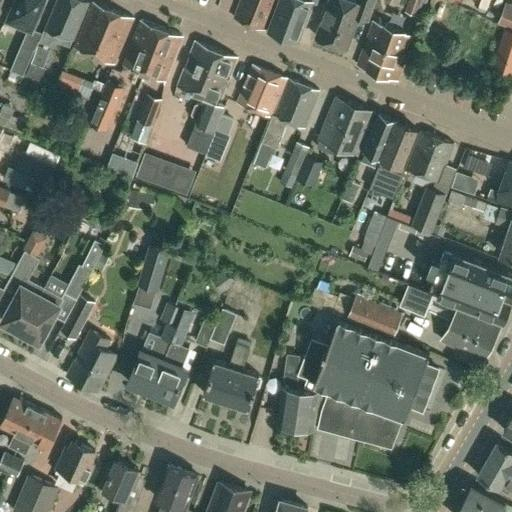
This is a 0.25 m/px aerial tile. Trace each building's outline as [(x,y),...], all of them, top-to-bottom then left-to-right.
[(31,27),(42,0),(11,0),(5,16),(31,27)] [(73,36),(87,0),(54,0),(44,26),(45,26),(42,33),(53,38),(56,30),(73,36)] [(112,62),(132,16),(93,0),(91,0),(72,45),(112,62)] [(263,27),(272,0),(239,0),(233,16),(263,27)] [(296,40),(311,0),(317,2),(317,0),(276,0),(266,28),(296,40)] [(328,0),(316,35),(345,46),(357,14),(368,18),(374,0),(328,0)] [(422,16),(427,0),(408,0),(405,10),(422,16)] [(511,25),(511,3),(505,1),(498,20),(511,25)] [(164,79),(182,34),(141,18),(123,63),(164,79)] [(396,78),(412,33),(373,19),(356,63),(396,78)] [(511,70),(511,26),(505,24),(492,64),(511,70)] [(206,151),(221,114),(225,102),(219,100),(237,55),(194,39),(176,83),(205,94),(186,143),(206,151)] [(9,68),(22,73),(32,48),(20,42),(9,68)] [(46,67),(31,61),(26,74),(41,80),(46,67)] [(270,114),(285,75),(253,62),(238,101),(270,114)] [(273,114),(272,113),(253,161),(264,165),(272,144),(276,146),(286,119),(303,126),(319,88),(289,76),(273,114)] [(107,78),(105,83),(98,101),(89,121),(107,128),(116,109),(125,85),(107,78)] [(98,101),(105,83),(95,79),(87,97),(98,101)] [(148,92),(138,118),(153,124),(163,98),(148,92)] [(374,110),(335,94),(318,138),(319,139),(317,146),(333,153),(336,145),(356,154),(374,110)] [(27,119),(1,109),(1,108),(0,107),(0,122),(23,131),(27,119)] [(400,164),(415,126),(378,111),(362,149),(364,150),(360,159),(377,165),(380,156),(390,160),(381,183),(395,189),(404,166),(400,164)] [(233,119),(221,114),(206,151),(205,152),(220,158),(229,134),(227,133),(233,119)] [(438,180),(453,141),(422,128),(406,167),(438,180)] [(284,170),(297,175),(306,153),(309,146),(297,141),(284,170)] [(145,151),(137,174),(188,193),(196,169),(145,151)] [(306,153),(297,175),(296,178),(314,185),(324,161),(306,153)] [(469,154),(464,167),(476,171),(480,158),(469,154)] [(486,197),(495,201),(511,207),(511,160),(508,159),(498,189),(491,187),(486,197)] [(0,184),(11,189),(17,191),(23,176),(0,167),(0,184)] [(353,202),(360,183),(350,179),(342,197),(353,202)] [(0,203),(4,205),(11,189),(0,184),(0,203)] [(444,192),(425,185),(410,223),(429,230),(444,192)] [(511,257),(511,208),(500,204),(495,221),(510,226),(500,254),(511,257)] [(365,239),(375,243),(386,214),(374,209),(363,238),(365,239)] [(387,217),(367,267),(378,271),(397,221),(387,217)] [(42,253),(49,235),(35,230),(29,247),(42,253)] [(79,261),(63,290),(76,297),(105,242),(96,237),(82,263),(79,261)] [(152,244),(141,282),(158,287),(169,249),(152,244)] [(361,249),(353,245),(349,255),(364,262),(369,252),(361,249)] [(20,281),(0,318),(21,329),(44,285),(28,276),(39,255),(24,247),(9,275),(20,281)] [(460,302),(503,319),(511,295),(511,273),(454,251),(438,294),(460,302)] [(438,266),(426,262),(423,268),(435,273),(438,266)] [(63,295),(44,285),(21,329),(39,339),(63,295)] [(345,319),(393,337),(403,311),(356,292),(345,319)] [(452,318),(441,338),(483,361),(501,327),(459,306),(460,302),(438,294),(434,292),(428,307),(452,318)] [(61,329),(75,337),(95,301),(80,293),(61,329)] [(162,318),(169,321),(177,324),(184,307),(169,301),(162,316),(162,318)] [(184,307),(177,324),(186,328),(194,311),(184,307)] [(223,307),(210,337),(224,343),(237,313),(223,307)] [(429,351),(393,337),(345,319),(337,316),(328,342),(311,335),(297,371),(307,375),(304,384),(316,388),(317,389),(314,416),(317,417),(317,418),(332,424),(333,422),(360,434),(362,431),(389,444),(402,414),(405,415),(409,405),(421,409),(437,367),(425,362),(429,351)] [(150,388),(177,324),(169,321),(162,335),(159,334),(151,353),(140,348),(128,378),(150,388)] [(186,328),(177,324),(150,388),(173,398),(186,368),(178,365),(185,350),(178,347),(186,328)] [(97,388),(116,352),(104,346),(109,337),(90,327),(66,372),(97,388)] [(258,386),(261,377),(258,376),(259,374),(242,368),(250,346),(236,341),(229,363),(214,358),(203,392),(248,407),(255,385),(258,386)] [(277,421),(312,426),(314,416),(317,389),(316,388),(295,386),(297,374),(295,373),(298,353),(286,351),(277,421)] [(9,444),(17,448),(22,436),(37,405),(13,394),(0,421),(0,422),(16,430),(9,444)] [(62,417),(37,405),(22,436),(17,448),(25,451),(31,438),(48,446),(62,417)] [(511,411),(502,428),(511,433),(511,411)] [(55,471),(59,473),(56,480),(73,488),(77,480),(83,483),(85,479),(86,479),(93,462),(89,461),(95,449),(73,439),(70,447),(66,445),(57,466),(55,471)] [(511,448),(496,439),(477,474),(507,490),(510,484),(511,485),(511,448)] [(0,459),(0,466),(7,470),(14,455),(4,451),(0,459)] [(24,460),(14,455),(7,470),(17,474),(24,460)] [(128,491),(138,467),(115,458),(102,488),(103,488),(102,491),(103,493),(110,496),(112,495),(113,493),(123,497),(116,511),(133,511),(139,496),(128,491)] [(185,507),(198,474),(168,463),(156,496),(163,499),(158,511),(175,511),(178,504),(185,507)] [(13,510),(18,511),(29,511),(43,479),(29,473),(13,510)] [(43,479),(29,511),(46,511),(58,485),(43,479)] [(193,511),(192,511),(240,511),(249,489),(220,481),(208,511),(193,511)] [(500,511),(506,502),(471,483),(455,511),(500,511)] [(305,511),(307,505),(281,498),(277,511),(305,511)]
